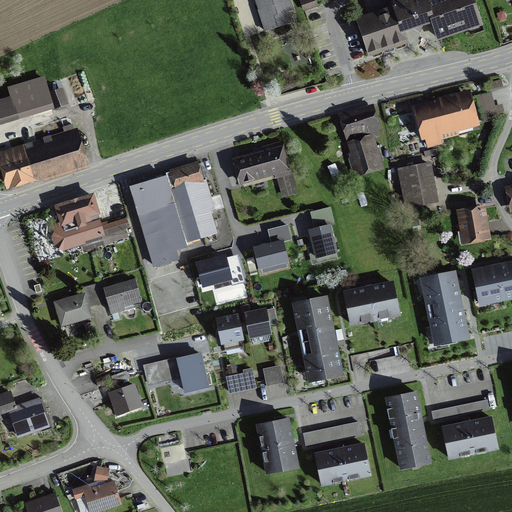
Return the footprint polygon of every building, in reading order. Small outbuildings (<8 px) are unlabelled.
[(294,8),(291,0),(256,0),(267,30),(292,21),(289,10),(294,8)] [(316,0),(301,0),(304,10),(318,5),(316,0)] [(390,0),(394,9),(358,21),(370,57),(408,44),(404,34),(433,24),(440,42),(483,27),(473,0),(430,0),(428,1),(427,0),(390,0)] [(37,63),(33,53),(24,57),(28,67),(37,63)] [(12,98),(0,101),(0,120),(51,105),(43,78),(9,88),(12,98)] [(61,91),(51,94),(55,105),(65,102),(61,91)] [(439,104),(415,110),(423,142),(426,141),(428,149),(441,146),(440,139),(480,129),(471,93),(438,101),(439,104)] [(491,96),(477,99),(483,125),(497,122),(495,115),(503,113),(501,108),(495,109),(491,96)] [(373,107),(340,117),(352,157),(349,158),(356,179),(383,171),(373,139),(380,137),(378,131),(381,130),(373,107)] [(85,164),(75,131),(0,153),(0,154),(10,187),(85,164)] [(284,147),(233,161),(241,188),(276,178),(277,181),(293,177),(284,147)] [(132,190),(140,215),(147,235),(135,239),(135,241),(143,264),(189,249),(187,244),(217,235),(210,211),(215,210),(201,164),(165,175),(166,179),(132,190)] [(431,167),(400,173),(406,209),(438,203),(431,167)] [(293,177),(277,181),(282,200),(298,196),(293,177)] [(103,231),(94,198),(56,208),(61,226),(54,228),(61,254),(85,247),(84,244),(105,238),(103,231)] [(315,229),(310,231),(316,257),(334,253),(328,226),(332,225),(328,208),(311,213),(315,229)] [(485,209),(458,214),(464,247),(491,242),(485,209)] [(128,223),(103,231),(105,238),(108,248),(133,240),(128,223)] [(272,245),(254,249),(259,268),(287,262),(282,242),(289,241),(286,227),(269,231),(272,245)] [(226,263),(225,257),(198,264),(204,286),(230,279),(232,286),(245,282),(240,260),(226,263)] [(511,296),(511,264),(473,272),(480,303),(511,296)] [(455,282),(453,272),(423,278),(437,344),(467,338),(464,326),(463,326),(461,319),(463,318),(456,288),(455,289),(454,282),(455,282)] [(141,305),(135,282),(105,291),(112,317),(125,313),(124,309),(141,305)] [(401,320),(394,285),(344,295),(351,330),(401,320)] [(92,320),(85,297),(55,305),(62,329),(92,320)] [(345,378),(327,299),(293,306),(311,385),(345,378)] [(272,337),(266,311),(245,315),(251,342),(272,337)] [(243,344),(238,317),(216,322),(222,349),(243,344)] [(200,355),(144,368),(148,382),(182,374),(185,388),(207,383),(200,355)] [(279,367),(264,370),(267,385),(282,382),(279,367)] [(244,373),(227,377),(230,394),(248,390),(244,373)] [(96,380),(98,386),(112,382),(109,375),(96,380)] [(135,388),(110,396),(117,416),(142,408),(135,388)] [(18,439),(49,428),(40,402),(17,411),(11,394),(0,398),(0,415),(2,421),(10,417),(18,439)] [(432,466),(417,395),(387,401),(401,472),(432,466)] [(488,403),(433,414),(435,423),(490,412),(488,403)] [(492,419),(444,429),(451,461),(499,451),(492,419)] [(290,422),(258,429),(268,477),(299,471),(290,422)] [(358,425),(304,437),(307,451),(361,439),(358,425)] [(364,447),(316,457),(323,488),(371,478),(364,447)] [(107,485),(109,471),(98,469),(96,483),(107,485)] [(107,511),(121,508),(114,484),(91,492),(90,488),(74,493),(77,502),(86,499),(90,511),(107,511)] [(60,511),(56,496),(26,506),(27,511),(60,511)]
